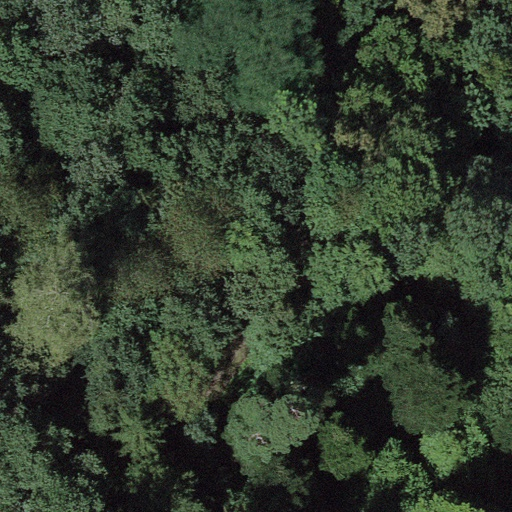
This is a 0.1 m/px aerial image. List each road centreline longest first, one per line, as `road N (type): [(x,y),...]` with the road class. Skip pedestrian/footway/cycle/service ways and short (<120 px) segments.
road 1 (track): [(106,511),(279,288),(305,214)]
road 2 (track): [(152,0),(305,214)]
